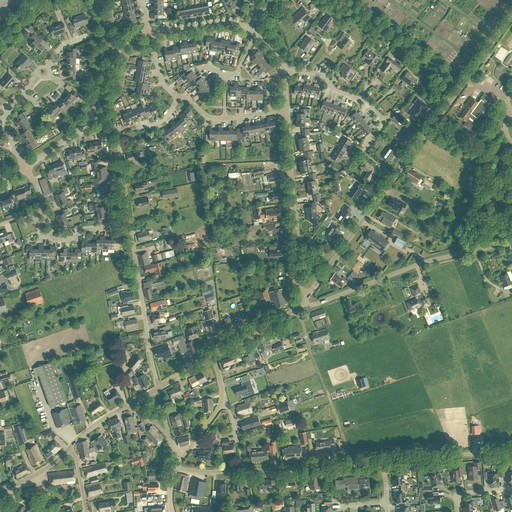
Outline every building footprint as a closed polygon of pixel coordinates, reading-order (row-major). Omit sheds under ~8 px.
[(224,7),(227,12),(235,8),(233,5),(237,3),(236,0),(232,2),(224,7)] [(311,17),(303,8),(294,16),(295,17),(290,22),(295,27),(298,25),(299,27),(311,17)] [(150,13),(150,19),(164,19),(163,9),(155,9),(155,10),(155,13),(150,13)] [(72,19),(76,28),(88,24),(85,14),(72,19)] [(319,25),(326,31),(333,20),(326,15),(319,25)] [(126,18),(127,24),(141,21),(141,19),(136,20),(135,16),(126,18)] [(66,31),(63,23),(50,28),(53,37),(59,35),(59,34),(66,31)] [(349,37),(344,33),(340,39),(343,41),(338,46),(345,51),(351,43),(347,40),(349,37)] [(40,54),(45,48),(40,44),(43,41),(35,34),(31,38),(35,41),(30,46),(33,49),(34,49),(40,54)] [(300,48),(307,53),(315,43),(307,37),(303,41),(304,42),(300,48)] [(221,53),(223,40),(221,40),(220,43),(217,43),(215,52),(215,54),(216,52),(221,53)] [(236,47),(233,46),(231,55),(237,56),(239,47),(240,48),(241,44),(239,44),(237,43),(236,47)] [(68,58),(76,58),(76,52),(78,52),(78,49),(71,49),(71,52),(68,52),(68,56),(63,56),(63,58),(68,58)] [(366,63),(372,67),(374,64),(374,65),(379,58),(372,54),(368,50),(363,56),(368,60),(366,63)] [(252,64),(262,55),(259,51),(252,57),(254,60),(251,62),(252,64)] [(15,65),(18,67),(18,68),(22,72),(28,65),(29,66),(33,62),(24,54),(15,65)] [(259,65),(266,59),(262,55),(252,64),(254,65),(257,63),(259,65)] [(381,71),(385,73),(391,65),(399,71),(402,67),(388,58),(385,62),(387,63),(381,71)] [(258,70),(260,72),(269,63),(266,59),(259,65),(261,68),(258,70)] [(264,71),(266,73),(267,72),(270,75),(275,70),(273,68),(273,67),(269,63),(260,72),(261,73),(264,71)] [(346,80),(347,81),(349,82),(356,72),(347,66),(346,67),(343,64),(338,71),(343,74),(341,76),(342,77),(342,78),(345,81),(346,80)] [(180,77),(184,81),(186,79),(188,81),(196,75),(192,71),(191,72),(190,69),(186,72),(180,77)] [(70,79),(77,79),(77,76),(76,76),(76,70),(67,70),(67,71),(67,74),(63,74),(63,76),(70,76),(70,79)] [(402,79),(406,83),(406,84),(412,88),(417,81),(411,76),(412,76),(409,74),(410,73),(408,71),(402,79)] [(7,76),(0,83),(0,88),(2,91),(5,88),(7,90),(11,84),(12,85),(16,80),(8,73),(6,75),(7,76)] [(192,86),(202,78),(202,77),(200,75),(198,78),(196,75),(188,81),(192,86)] [(198,87),(205,82),(202,78),(192,86),(193,87),(196,85),(198,87)] [(199,94),(208,86),(205,82),(198,87),(200,90),(197,92),(199,94)] [(401,88),(394,83),(391,87),(398,92),(401,88)] [(203,93),(205,96),(212,90),(208,86),(199,94),(200,96),(203,93)] [(66,97),(73,103),(77,99),(80,96),(72,89),(70,92),(67,90),(65,92),(68,95),(66,97)] [(464,121),(465,119),(467,121),(463,125),(472,132),(471,133),(472,135),(473,137),(475,137),(477,137),(478,136),(478,134),(478,132),(477,131),(484,121),(490,113),(488,111),(489,110),(498,98),(491,94),(489,97),(484,93),(477,102),(470,97),(464,105),(467,107),(459,117),(464,121)] [(59,99),(69,108),(73,103),(66,97),(64,100),(60,97),(59,99)] [(204,98),(198,103),(200,106),(207,101),(204,98)] [(416,106),(412,111),(409,115),(412,117),(414,114),(419,118),(421,114),(420,114),(422,112),(424,113),(426,109),(424,108),(426,105),(417,98),(413,104),(416,106)] [(62,110),(65,112),(69,108),(59,99),(57,101),(60,104),(58,106),(56,104),(62,110)] [(50,104),(49,106),(58,114),(62,110),(56,104),(54,107),(50,104)] [(142,105),(147,117),(152,115),(149,107),(148,106),(146,107),(144,104),(142,105)] [(149,107),(152,115),(155,114),(156,117),(159,116),(157,113),(154,104),(149,107)] [(142,105),(137,108),(141,116),(144,115),(145,118),(147,117),(142,105)] [(48,113),(49,114),(46,117),(52,122),(55,120),(55,119),(54,119),(58,114),(49,106),(47,107),(50,110),(48,113)] [(187,110),(184,112),(191,119),(195,116),(189,109),(186,106),(184,107),(187,110)] [(137,108),(132,110),(138,122),(140,121),(138,117),(141,116),(137,108)] [(127,112),(131,121),(134,119),(136,123),(138,122),(132,110),(127,112)] [(350,117),(352,120),(361,113),(360,111),(358,113),(356,112),(350,117)] [(16,124),(27,117),(24,112),(16,116),(18,119),(15,121),(16,124)] [(127,126),(130,125),(128,122),(131,121),(127,112),(122,114),(124,118),(120,119),(124,128),(127,126)] [(180,116),(189,125),(191,124),(188,121),(191,119),(184,112),(180,116)] [(352,120),(355,124),(362,118),(360,117),(363,115),(361,113),(352,120)] [(401,120),(395,115),(392,119),(396,122),(395,123),(397,125),(401,120)] [(178,122),(184,129),(189,125),(180,116),(179,117),(181,120),(178,122)] [(276,131),(277,135),(281,135),(280,130),(278,124),(275,124),(274,122),(271,123),(271,121),(275,120),(274,116),(271,117),(268,117),(268,120),(271,132),(276,131)] [(23,127),(30,122),(27,117),(16,124),(17,126),(21,124),(23,127)] [(355,124),(358,127),(367,119),(365,118),(363,120),(362,118),(355,124)] [(257,119),(258,122),(260,134),(265,133),(263,124),(260,125),(259,119),(257,119)] [(358,127),(360,130),(367,124),(366,123),(368,121),(367,119),(358,127)] [(172,123),(180,132),(184,129),(178,122),(176,124),(174,121),(172,123)] [(22,134),(29,130),(33,128),(30,122),(23,127),(24,130),(20,132),(22,134)] [(170,129),(176,136),(180,132),(172,123),(170,124),(173,127),(170,129)] [(360,130),(363,133),(372,125),(370,124),(368,126),(367,124),(360,130)] [(363,133),(365,136),(372,130),(371,129),(373,127),(372,125),(363,133)] [(399,136),(400,136),(397,140),(404,145),(411,136),(410,135),(413,132),(406,127),(399,136)] [(169,136),(172,139),(176,136),(170,129),(168,131),(165,128),(164,130),(166,132),(163,134),(167,138),(169,136)] [(21,142),(32,135),(29,130),(22,134),(24,137),(20,139),(21,142)] [(28,145),(35,140),(32,135),(21,142),(22,144),(26,142),(28,145)] [(343,137),(341,141),(351,147),(352,145),(350,143),(351,142),(343,137)] [(29,147),(31,150),(38,145),(35,140),(28,145),(24,147),(25,149),(29,147)] [(102,151),(103,154),(106,153),(105,148),(102,148),(101,141),(95,142),(97,152),(102,151)] [(87,153),(97,152),(95,142),(89,143),(89,146),(86,147),(87,153)] [(339,144),(337,148),(347,154),(348,152),(346,150),(347,149),(339,144)] [(390,144),(386,149),(388,150),(382,157),(389,162),(396,152),(393,150),(395,147),(390,144)] [(74,159),(74,160),(76,160),(75,149),(69,150),(69,153),(66,154),(67,160),(74,159)] [(75,149),(76,160),(78,160),(78,158),(85,157),(84,151),(81,152),(81,149),(75,149)] [(126,154),(128,161),(130,160),(131,162),(137,160),(137,161),(142,160),(140,151),(126,154)] [(335,151),(333,155),(343,161),(344,159),(341,157),(342,156),(335,151)] [(299,165),(300,168),(308,166),(308,163),(310,162),(311,162),(311,161),(312,161),(311,159),(308,160),(305,160),(304,159),(300,160),(299,160),(299,161),(299,162),(298,165),(299,165)] [(373,176),(377,170),(364,161),(360,167),(367,173),(363,178),(369,183),(373,178),(373,176)] [(63,164),(62,162),(54,164),(58,177),(64,175),(66,174),(63,164)] [(46,170),(49,180),(52,179),(51,175),(53,175),(54,178),(58,177),(54,164),(48,167),(49,169),(46,170)] [(97,171),(97,175),(107,173),(106,167),(98,168),(98,165),(92,166),(93,171),(97,171)] [(409,170),(406,175),(411,178),(410,179),(417,184),(422,176),(415,172),(414,173),(409,170)] [(266,175),(268,183),(282,180),(281,179),(283,178),(282,171),(266,175)] [(94,179),(95,184),(101,184),(100,181),(108,180),(107,173),(97,175),(98,178),(94,179)] [(422,185),(430,190),(433,183),(425,179),(422,185)] [(141,182),(141,183),(135,184),(136,192),(144,190),(144,188),(148,188),(147,181),(141,182)] [(355,186),(348,195),(355,200),(362,191),(360,189),(362,186),(357,182),(354,185),(355,186)] [(96,190),(96,193),(96,194),(100,193),(110,192),(109,185),(101,186),(101,184),(95,184),(96,190)] [(11,192),(14,198),(17,197),(18,200),(25,198),(26,199),(31,199),(30,193),(31,192),(29,185),(20,189),(21,191),(17,192),(16,190),(11,192)] [(308,188),(309,195),(318,193),(317,189),(318,189),(318,187),(308,188)] [(55,195),(57,201),(66,197),(65,194),(68,193),(66,188),(61,190),(62,192),(55,195)] [(162,191),(163,198),(178,196),(177,189),(162,191)] [(14,198),(11,192),(6,194),(7,196),(3,197),(3,195),(0,195),(0,202),(1,202),(2,206),(3,208),(10,205),(10,203),(11,203),(10,200),(14,198)] [(97,197),(97,203),(103,202),(103,199),(111,198),(110,192),(100,193),(100,197),(97,197)] [(66,204),(67,207),(72,205),(71,200),(67,201),(66,197),(57,201),(59,207),(66,204)] [(420,205),(406,197),(404,201),(417,209),(420,205)] [(138,207),(141,207),(149,206),(148,198),(140,199),(140,200),(137,201),(138,207)] [(391,198),(387,206),(399,212),(402,207),(404,208),(406,205),(398,200),(397,201),(391,198)] [(316,206),(315,202),(308,203),(309,207),(305,208),(307,220),(314,225),(320,217),(316,214),(315,206),(316,206)] [(97,214),(107,212),(106,206),(99,207),(98,204),(88,205),(89,212),(93,211),(97,210),(97,214)] [(343,211),(337,219),(344,224),(352,215),(349,213),(351,210),(344,205),(340,210),(343,211)] [(271,219),(271,221),(276,220),(276,219),(280,218),(279,209),(266,210),(266,212),(261,212),(260,207),(253,208),(255,220),(262,219),(261,217),(266,216),(267,220),(271,219)] [(56,216),(58,222),(67,218),(66,215),(69,214),(67,209),(62,210),(63,213),(56,216)] [(94,217),(95,223),(101,222),(100,219),(108,218),(107,212),(97,214),(98,217),(94,217)] [(381,222),(390,228),(396,218),(386,213),(386,214),(382,212),(378,218),(382,220),(381,222)] [(67,225),(68,228),(74,226),(72,221),(68,222),(67,218),(58,222),(60,228),(67,225)] [(277,237),(278,243),(286,242),(286,240),(288,240),(287,236),(285,236),(285,233),(287,233),(286,228),(278,229),(274,230),(274,224),(260,226),(260,230),(265,229),(266,231),(272,231),(272,233),(278,232),(278,237),(277,237)] [(339,233),(338,232),(340,229),(333,224),(329,229),(330,230),(325,237),(333,243),(339,233)] [(392,232),(401,237),(403,234),(394,229),(392,232)] [(1,232),(4,242),(8,241),(9,243),(13,241),(10,234),(8,235),(6,230),(1,232)] [(371,230),(365,238),(370,242),(370,241),(371,242),(373,244),(374,244),(374,245),(381,251),(388,242),(380,236),(379,236),(374,233),(371,230)] [(150,234),(149,231),(143,232),(137,234),(139,241),(151,239),(154,238),(153,233),(150,234)] [(114,237),(114,249),(120,249),(120,245),(123,245),(124,240),(117,240),(117,237),(114,237)] [(405,242),(397,238),(394,244),(399,246),(401,244),(403,245),(405,242)] [(83,253),(84,256),(89,255),(89,253),(91,253),(91,243),(88,243),(88,240),(82,240),(82,244),(82,253),(83,253)] [(35,261),(35,250),(32,250),(32,246),(30,246),(27,246),(26,254),(30,254),(30,259),(35,259),(35,261)] [(56,256),(56,247),(53,247),(53,246),(50,246),(50,250),(47,250),(47,261),(53,261),(53,256),(56,256)] [(270,258),(283,257),(283,249),(279,249),(279,246),(269,247),(270,258)] [(60,262),(66,262),(66,249),(64,249),(64,253),(60,253),(57,253),(57,260),(60,260),(60,262)] [(72,262),(78,262),(78,256),(81,256),(81,249),(75,249),(75,253),(72,253),(72,262)] [(139,254),(142,266),(150,264),(147,252),(139,254)] [(13,263),(10,257),(3,260),(6,266),(13,263)] [(164,275),(161,262),(144,267),(146,272),(148,272),(149,273),(154,272),(155,273),(154,273),(155,277),(164,275)] [(360,263),(354,268),(358,273),(363,268),(360,263)] [(356,275),(352,272),(350,274),(347,278),(351,281),(354,277),(357,279),(359,277),(356,275)] [(507,273),(500,276),(505,287),(511,284),(510,281),(511,280),(511,276),(510,272),(507,273)] [(342,288),(346,281),(335,273),(331,278),(330,280),(331,280),(329,283),(333,286),(335,283),(342,288)] [(8,291),(6,284),(0,286),(0,285),(0,292),(2,292),(2,293),(8,291)] [(152,299),(158,297),(157,292),(153,293),(151,287),(149,288),(149,286),(145,287),(146,289),(143,289),(145,298),(147,297),(148,300),(152,299)] [(407,303),(410,311),(422,306),(423,308),(429,305),(426,298),(422,300),(420,294),(417,286),(411,289),(414,297),(417,295),(418,299),(407,303)] [(25,293),(30,308),(44,303),(39,288),(25,293)] [(261,303),(269,300),(266,289),(257,292),(259,299),(261,299),(261,300),(260,300),(261,303)] [(272,302),(273,302),(274,305),(275,305),(276,309),(285,307),(284,305),(287,304),(286,301),(285,301),(282,289),(270,292),(272,302)] [(123,299),(123,302),(134,299),(132,292),(127,293),(126,292),(121,293),(122,295),(120,295),(121,299),(123,299)] [(165,300),(160,301),(150,304),(152,311),(167,307),(165,300)] [(128,307),(127,304),(120,305),(122,316),(135,313),(133,306),(128,307)] [(311,314),(313,321),(326,317),(324,309),(311,314)] [(203,312),(206,321),(212,318),(209,310),(203,312)] [(167,312),(164,313),(164,312),(159,312),(160,314),(152,316),(154,324),(165,322),(165,317),(168,316),(169,315),(168,313),(167,312)] [(222,326),(226,333),(237,327),(238,328),(242,326),(237,317),(222,326)] [(126,329),(138,327),(136,319),(124,322),(126,329)] [(322,320),(314,323),(316,329),(324,326),(322,320)] [(205,333),(208,340),(215,337),(215,339),(219,338),(217,328),(215,329),(213,323),(210,324),(209,322),(211,322),(211,321),(204,324),(205,327),(208,326),(210,331),(205,333)] [(166,339),(167,338),(167,337),(169,337),(167,330),(166,326),(164,327),(159,329),(160,332),(153,333),(154,339),(162,338),(163,340),(165,339),(166,339)] [(188,328),(189,331),(186,332),(188,340),(189,340),(190,342),(188,343),(192,354),(195,352),(196,353),(198,352),(194,341),(193,339),(199,337),(196,330),(194,326),(188,328)] [(311,336),(313,343),(316,342),(316,343),(320,342),(320,343),(330,339),(327,330),(317,333),(317,332),(312,333),(313,335),(311,336)] [(179,348),(185,346),(182,336),(172,339),(174,345),(178,344),(179,348)] [(264,337),(256,341),(258,345),(257,345),(260,349),(259,350),(264,360),(268,357),(266,353),(266,351),(271,348),(269,344),(268,345),(264,337)] [(285,349),(281,343),(274,347),(275,349),(272,350),(274,355),(285,349)] [(157,358),(163,356),(164,359),(172,356),(168,344),(162,346),(162,347),(154,350),(157,358)] [(118,352),(121,362),(126,360),(124,351),(118,352)] [(247,357),(242,359),(244,365),(255,361),(252,353),(247,355),(247,357)] [(127,366),(130,368),(135,373),(141,366),(139,365),(143,360),(136,354),(127,366)] [(221,361),(225,370),(229,369),(228,366),(242,360),(240,354),(221,361)] [(39,375),(50,407),(65,401),(51,361),(33,368),(36,376),(39,375)] [(67,373),(73,392),(79,390),(73,371),(67,373)] [(202,374),(195,378),(198,383),(198,382),(199,385),(207,381),(202,374)] [(132,379),(135,386),(139,384),(137,381),(139,381),(142,387),(149,384),(144,375),(136,378),(135,377),(132,379)] [(188,380),(193,388),(191,389),(192,391),(190,393),(191,398),(195,396),(196,397),(200,394),(196,387),(197,387),(197,386),(199,385),(198,382),(198,383),(195,378),(194,376),(188,380)] [(356,380),(359,388),(365,386),(363,378),(356,380)] [(242,386),(234,388),(237,395),(242,394),(243,397),(254,393),(250,380),(249,380),(241,383),(242,386)] [(171,404),(173,403),(171,399),(183,395),(179,386),(173,388),(173,390),(168,392),(170,398),(169,399),(171,404)] [(104,393),(111,403),(115,401),(115,400),(121,396),(116,389),(109,393),(107,390),(104,393)] [(202,399),(204,413),(212,412),(211,410),(214,410),(213,398),(202,399)] [(91,407),(88,409),(92,415),(98,411),(99,412),(104,409),(98,401),(91,406),(91,407)] [(252,408),(250,408),(249,402),(238,406),(238,407),(236,408),(238,415),(241,414),(241,415),(244,414),(252,412),(251,411),(253,410),(252,408)] [(287,402),(277,406),(279,413),(289,409),(287,402)] [(84,418),(83,415),(84,415),(80,405),(70,409),(75,422),(76,421),(77,424),(84,421),(83,419),(84,418)] [(52,414),(57,428),(70,423),(65,409),(52,414)] [(170,417),(172,426),(174,426),(177,437),(183,435),(185,434),(183,427),(182,423),(181,423),(181,422),(182,422),(180,414),(170,417)] [(124,436),(126,444),(130,443),(128,435),(133,434),(133,433),(139,431),(138,427),(135,428),(132,416),(124,419),(127,430),(126,431),(128,435),(124,436)] [(246,421),(241,423),(243,430),(260,425),(258,416),(246,420),(246,421)] [(112,430),(116,439),(121,436),(116,428),(117,427),(119,428),(119,429),(121,428),(121,427),(121,426),(122,425),(118,418),(108,423),(112,430)] [(290,419),(290,420),(285,421),(287,427),(294,425),(293,418),(290,419)] [(156,445),(163,440),(152,425),(147,429),(142,422),(138,425),(143,432),(142,432),(143,432),(147,437),(146,438),(146,437),(143,440),(146,444),(149,442),(150,443),(153,441),(156,445)] [(15,427),(20,443),(22,443),(23,443),(24,442),(26,441),(20,425),(15,427)] [(472,434),(480,434),(479,425),(471,426),(472,434)] [(211,432),(213,441),(220,440),(219,431),(211,432)] [(306,432),(299,433),(301,444),(308,443),(306,432)] [(101,435),(91,442),(95,447),(96,449),(97,450),(98,451),(108,444),(104,438),(103,437),(101,435)] [(190,443),(188,436),(177,439),(179,447),(189,444),(190,443)] [(224,443),(225,446),(222,446),(223,453),(226,453),(227,454),(235,453),(234,445),(228,445),(228,442),(229,442),(228,439),(222,440),(223,443),(224,443)] [(329,441),(316,442),(316,447),(315,447),(316,451),(321,451),(320,450),(330,449),(330,446),(335,446),(334,439),(329,440),(329,441)] [(43,452),(48,458),(53,453),(54,454),(61,447),(59,445),(58,446),(56,443),(57,443),(55,440),(50,445),(43,452)] [(79,443),(77,443),(77,444),(79,452),(80,452),(82,460),(84,460),(85,463),(87,462),(87,459),(91,459),(90,453),(96,451),(94,447),(89,448),(89,449),(87,440),(79,443)] [(35,445),(26,450),(29,456),(28,457),(33,465),(43,460),(35,445)] [(282,449),(283,458),(286,458),(286,460),(302,459),(301,446),(289,447),(289,448),(285,448),(285,449),(282,449)] [(199,456),(199,460),(210,460),(210,452),(211,452),(212,447),(202,447),(202,451),(196,450),(196,455),(198,455),(199,456)] [(250,459),(252,459),(252,463),(268,461),(267,448),(252,450),(252,451),(249,451),(250,459)] [(5,458),(7,464),(13,463),(12,456),(5,458)] [(139,467),(140,467),(144,465),(142,457),(131,460),(132,464),(138,463),(139,467)] [(480,468),(480,462),(474,463),(474,466),(468,467),(469,480),(478,479),(477,469),(480,468)] [(13,471),(17,478),(27,472),(28,474),(31,472),(26,463),(13,471)] [(106,464),(84,468),(83,468),(84,472),(87,471),(88,473),(85,475),(86,478),(98,475),(97,473),(108,471),(106,464)] [(458,469),(458,470),(451,471),(452,482),(460,481),(460,476),(463,476),(462,467),(457,468),(457,469),(458,469)] [(49,481),(50,485),(67,483),(67,481),(75,480),(74,470),(66,471),(48,473),(49,477),(51,477),(52,480),(49,481)] [(394,474),(395,480),(402,479),(404,479),(404,476),(407,475),(407,473),(410,473),(410,470),(402,470),(402,473),(394,474)] [(487,478),(487,484),(493,483),(492,474),(492,470),(487,471),(487,472),(483,472),(484,478),(487,478)] [(501,471),(502,477),(505,477),(505,482),(511,482),(510,472),(505,473),(505,470),(501,471)] [(492,474),(493,483),(499,483),(498,477),(502,477),(501,471),(497,471),(497,473),(492,474)] [(430,476),(434,487),(441,484),(440,481),(442,480),(439,472),(437,474),(437,473),(430,476)] [(176,490),(185,492),(189,476),(178,473),(175,486),(177,487),(176,490)] [(309,476),(310,489),(319,488),(318,476),(309,476)] [(353,489),(369,487),(369,479),(364,479),(364,477),(347,478),(348,487),(352,486),(353,489)] [(295,481),(295,478),(285,478),(285,485),(293,484),(293,487),(299,487),(298,480),(295,481)] [(189,494),(204,497),(206,482),(191,479),(189,494)] [(400,485),(401,488),(407,488),(406,485),(405,485),(405,483),(402,483),(402,479),(395,480),(392,480),(393,486),(400,485)] [(271,486),(270,480),(259,481),(259,489),(269,488),(269,492),(277,491),(276,485),(271,486)] [(344,481),(335,482),(335,489),(345,489),(344,481)] [(216,494),(225,495),(225,482),(217,482),(216,494)] [(236,482),(232,482),(232,485),(231,485),(233,487),(233,490),(237,490),(242,490),(242,484),(241,484),(241,482),(236,482)] [(94,495),(102,493),(100,483),(86,486),(88,497),(94,496),(94,495)] [(158,489),(158,484),(155,484),(143,484),(143,491),(141,491),(141,495),(147,494),(147,492),(155,492),(155,489),(158,489)] [(24,489),(26,496),(38,493),(36,486),(24,489)] [(405,497),(405,494),(406,493),(405,491),(407,491),(407,488),(401,488),(401,491),(393,492),(394,498),(396,498),(403,497),(405,497)] [(426,494),(427,501),(430,500),(430,505),(440,504),(439,496),(433,496),(433,493),(426,494)] [(404,503),(404,506),(410,506),(410,502),(409,502),(409,500),(406,500),(405,497),(403,497),(396,498),(396,503),(404,503)] [(465,502),(465,507),(472,507),(475,507),(474,503),(478,503),(478,501),(479,501),(479,497),(471,498),(471,501),(465,502)] [(504,508),(503,500),(503,501),(498,502),(497,498),(492,500),(496,511),(501,510),(501,509),(504,508)] [(332,507),(332,504),(331,499),(324,500),(324,504),(326,504),(326,508),(322,508),(321,511),(330,511),(330,507),(332,507)] [(109,511),(109,510),(116,509),(114,501),(98,504),(100,511),(105,510),(105,511),(109,511)]
